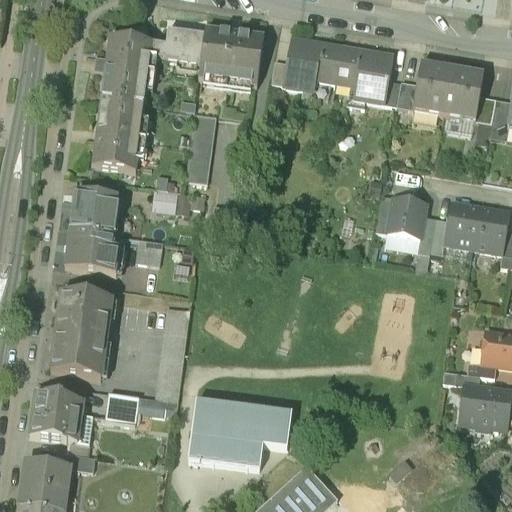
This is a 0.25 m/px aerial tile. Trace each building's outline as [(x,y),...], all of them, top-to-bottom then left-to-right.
[(263,41),(205,34),(205,39),(201,70),(199,85),(256,93),(263,41)] [(107,42),(99,105),(144,111),(150,61),(163,63),(163,65),(201,70),(205,39),(167,35),(165,49),(107,42)] [(341,54),(289,46),(286,69),(282,92),(303,95),(305,85),(335,90),(341,54)] [(341,54),(335,90),(340,90),(351,92),(348,110),(363,112),(364,106),(384,109),(388,86),(392,63),(341,54)] [(270,90),(282,92),(286,69),(274,67),(270,90)] [(451,74),(420,69),(416,90),(412,116),(444,121),(451,74)] [(451,74),(444,121),(476,126),(480,102),(484,80),(451,74)] [(388,86),(384,109),(396,111),(400,88),(388,86)] [(400,88),(396,111),(396,113),(412,116),(416,90),(400,88)] [(337,108),(348,110),(351,92),(340,90),(337,108)] [(476,126),(491,129),(495,105),(480,102),(476,126)] [(144,111),(99,105),(91,173),(135,178),(144,111)] [(507,147),(510,133),(507,132),(511,108),(495,105),(491,129),(488,143),(507,147)] [(194,118),(185,182),(210,186),(214,155),(228,157),(233,123),(194,118)] [(152,214),(175,215),(175,195),(153,194),(152,214)] [(71,236),(114,242),(118,213),(111,212),(112,204),(76,197),(71,236)] [(426,207),(393,201),(387,237),(420,242),(424,221),(426,207)] [(451,206),(448,225),(444,247),(473,252),(480,211),(451,206)] [(509,216),(480,211),(473,252),(502,257),(506,234),(509,216)] [(424,221),(420,242),(418,256),(429,258),(429,255),(435,223),(424,221)] [(448,225),(435,223),(429,255),(442,257),(444,247),(448,225)] [(511,234),(506,234),(502,257),(500,270),(511,271),(511,234)] [(114,242),(71,236),(64,274),(114,283),(119,254),(112,253),(114,242)] [(138,243),(135,263),(160,267),(163,247),(138,243)] [(109,306),(61,300),(51,377),(99,384),(109,306)] [(480,367),(496,369),(511,370),(511,338),(484,334),(480,367)] [(468,365),(466,377),(479,379),(494,381),(496,369),(480,367),(468,365)] [(479,379),(466,377),(444,374),(442,386),(463,388),(477,390),(479,379)] [(477,390),(463,388),(459,426),(476,428),(475,432),(488,434),(489,429),(507,432),(511,395),(477,390)] [(181,456),(190,401),(208,404),(209,399),(186,395),(176,455),(181,456)] [(139,403),(109,398),(105,426),(135,430),(139,403)] [(68,447),(74,448),(78,420),(81,421),(82,408),(60,406),(61,403),(34,400),(29,442),(68,447)] [(258,450),(284,452),(288,414),(190,405),(184,465),(256,472),(258,450)] [(68,447),(66,460),(86,463),(88,450),(74,448),(68,447)] [(68,473),(68,476),(92,479),(94,464),(86,463),(66,460),(64,473),(68,473)] [(26,467),(19,511),(58,511),(60,501),(64,502),(68,476),(68,473),(64,473),(26,467)] [(327,511),(336,504),(306,471),(261,511),(327,511)]
